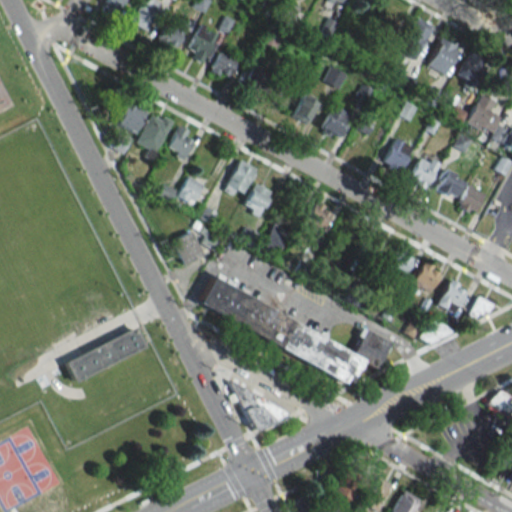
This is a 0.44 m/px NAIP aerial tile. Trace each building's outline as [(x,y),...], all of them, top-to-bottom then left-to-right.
[(115,14),(122,0),(103,0),(100,6),(115,14)] [(159,1),(157,0),(138,0),(127,22),(144,30),(159,1)] [(385,17),(365,11),(361,27),(381,32),(385,17)] [(154,41),(170,50),(186,21),(170,12),(154,41)] [(429,25),(412,17),(395,52),(411,60),(429,25)] [(200,63),(217,37),(199,24),(181,51),(200,63)] [(456,45),(438,36),(423,65),(441,74),(456,45)] [(224,79),(234,56),(217,49),(207,72),(224,79)] [(451,80),(468,88),(482,60),(465,51),(451,80)] [(267,72),(252,65),(242,85),(258,92),(267,72)] [(320,79),(333,87),(342,74),(328,65),(320,79)] [(303,123),(316,100),(301,92),(288,114),(303,123)] [(486,135),(496,116),(487,111),(492,102),(478,93),(462,121),(486,135)] [(141,111),(122,102),(113,124),(132,132),(141,111)] [(317,129),(334,137),(345,112),(328,105),(317,129)] [(445,116),(456,123),(462,112),(451,106),(445,116)] [(168,119),(147,110),(134,143),(147,149),(145,154),(152,157),(168,119)] [(182,136),(185,129),(175,124),(163,151),(180,159),(189,140),(182,136)] [(395,172),(408,146),(391,137),(377,163),(395,172)] [(405,179),(422,187),(435,161),(417,153),(405,179)] [(238,198),(253,167),(236,158),(220,189),(238,198)] [(450,200),(460,178),(441,169),(431,190),(450,200)] [(174,197),(190,203),(199,182),(183,175),(174,197)] [(253,215),(267,190),(252,182),(238,207),(253,215)] [(453,204),(469,214),(481,193),(465,184),(453,204)] [(317,233),(328,211),(311,202),(299,223),(317,233)] [(259,244),(274,252),(284,231),(269,224),(259,244)] [(254,233),(242,227),(236,237),(248,244),(254,233)] [(180,264),(199,254),(186,231),(167,241),(180,264)] [(399,279),(410,255),(393,248),(382,271),(399,279)] [(426,292),(437,268),(419,260),(409,284),(426,292)] [(192,306),(345,384),(357,361),(373,369),(387,342),(360,329),(349,350),(206,278),(192,306)] [(463,287),(445,279),(433,304),(451,313),(463,287)] [(466,312),(481,320),(490,304),(476,295),(466,312)] [(60,367),(70,386),(140,350),(130,331),(60,367)] [(228,381),(222,393),(244,404),(237,419),(263,432),(277,406),(228,381)] [(354,477),(338,473),(333,494),(349,498),(354,477)] [(361,504),(373,509),(384,481),(373,476),(361,504)] [(387,511),(407,511),(415,498),(400,490),(387,511)]
